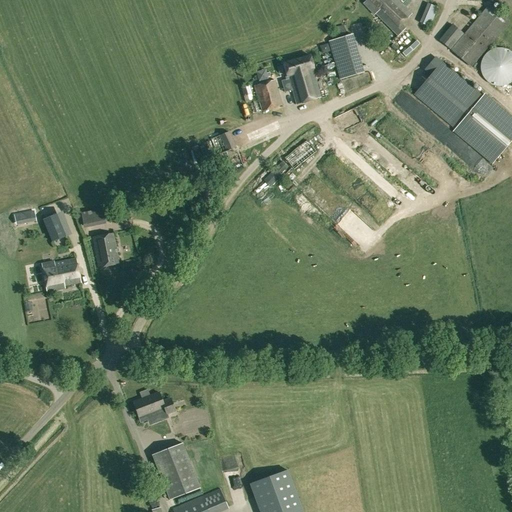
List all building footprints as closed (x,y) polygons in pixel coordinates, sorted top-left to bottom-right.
[(375,13),(397,36),(405,28),(401,24),(411,14),(397,0),(366,0),(363,3),(374,14),(375,13)] [(419,22),(429,26),(437,7),(427,3),(419,22)] [(439,40),(470,67),(509,21),(489,5),(464,34),(452,25),(439,40)] [(334,27),(335,36),(346,34),(344,25),(334,27)] [(400,41),(411,32),(407,27),(396,37),(400,41)] [(329,41),(340,80),(363,73),(352,34),(329,41)] [(402,46),(409,57),(413,54),(406,43),(402,46)] [(480,66),(480,67),(480,69),(481,71),(481,72),(481,74),(482,75),(483,77),(484,78),(485,80),(486,81),(487,82),(489,83),(490,84),(492,85),(493,85),(495,86),(497,86),(498,86),(500,86),(502,86),(503,86),(505,86),(507,85),(508,84),(510,84),(511,83),(511,81),(511,52),(510,51),(509,50),(507,49),(506,49),(504,48),(502,48),(501,48),(499,48),(497,48),(496,48),(494,49),(493,49),(491,50),(490,51),(488,51),(487,53),(486,54),(485,55),(484,56),(483,58),(482,59),(481,61),(481,62),(480,64),(480,66)] [(292,90),(296,104),(321,98),(312,70),(313,69),(309,55),(283,63),(287,77),(288,76),(289,79),(281,81),(284,92),(292,90)] [(430,75),(441,62),(435,57),(424,70),(430,75)] [(453,131),(492,163),(511,138),(511,117),(484,94),(482,96),(441,62),(430,75),(414,94),(455,129),(453,131)] [(249,106),(252,114),(262,111),(282,105),(274,80),(254,86),(258,100),(253,101),(254,105),(249,106)] [(244,97),(251,95),(248,86),(241,88),(244,97)] [(436,131),(440,123),(431,119),(428,127),(436,131)] [(282,123),(249,135),(253,146),(277,137),(276,133),(284,130),(282,123)] [(211,139),(226,176),(245,168),(229,132),(211,139)] [(285,158),(295,171),(317,152),(307,140),(285,158)] [(273,171),(279,177),(288,167),(282,161),(273,171)] [(318,176),(305,189),(369,251),(389,231),(382,224),(376,231),(353,208),(352,209),(318,176)] [(81,212),(83,224),(111,219),(109,207),(81,212)] [(43,219),(53,243),(72,235),(63,211),(43,219)] [(94,246),(98,268),(119,264),(113,233),(93,237),(95,246),(94,246)] [(53,261),(41,264),(47,292),(65,288),(64,286),(81,282),(76,259),(64,261),(54,263),(53,261)] [(36,315),(31,315),(32,324),(44,323),(42,307),(35,308),(36,315)] [(166,418),(164,415),(175,411),(170,399),(162,402),(159,393),(133,403),(139,418),(148,414),(152,424),(166,418)] [(152,455),(169,500),(200,488),(182,443),(152,455)] [(249,484),(259,511),(302,511),(286,470),(249,484)] [(233,493),(243,492),(242,480),(231,481),(233,493)] [(173,509),(174,511),(215,511),(228,507),(220,489),(173,509)]
